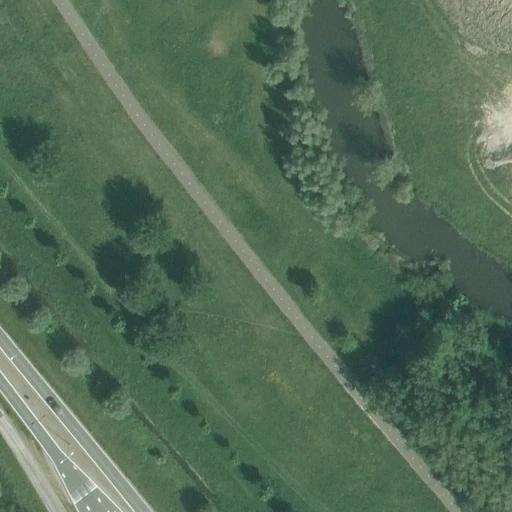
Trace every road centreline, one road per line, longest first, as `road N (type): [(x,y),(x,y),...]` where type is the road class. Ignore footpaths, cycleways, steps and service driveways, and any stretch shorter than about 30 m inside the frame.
road 1 (primary): [(139,511),(0,341)]
road 2 (primary): [(0,382),(96,511)]
